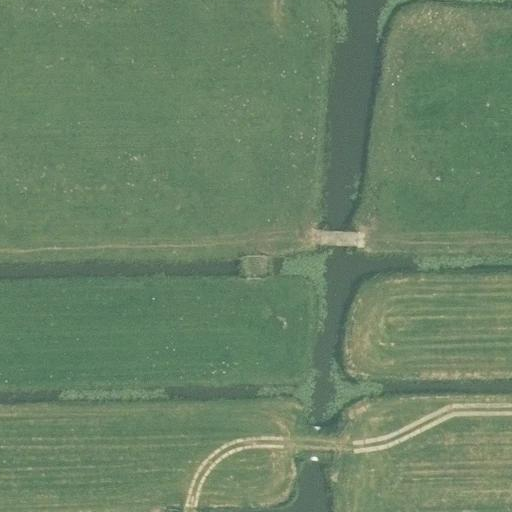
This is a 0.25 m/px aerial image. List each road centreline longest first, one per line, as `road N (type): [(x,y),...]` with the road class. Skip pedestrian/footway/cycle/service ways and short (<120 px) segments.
road 1 (track): [(190,511),(196,478),(216,453),(253,443),(377,450),(451,409),(511,408)]
road 2 (track): [(258,227),(275,0)]
road 3 (track): [(250,305),(258,227),(315,237),(393,234)]
